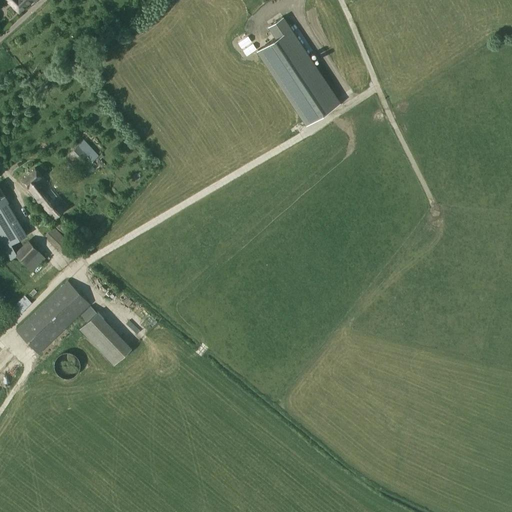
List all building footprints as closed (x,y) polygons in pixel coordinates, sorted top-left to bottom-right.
[(8,0),(18,10),(27,0),(33,0),(35,1),(36,0),(8,0)] [(258,50),(307,124),(339,103),(282,17),(269,25),(277,37),(258,50)] [(84,139),(68,154),(67,160),(70,164),(73,165),(79,164),(82,162),(87,168),(93,162),(92,161),(99,156),(84,139)] [(28,187),(32,192),(55,218),(68,206),(47,182),(46,182),(42,177),(34,168),(22,179),(28,187)] [(0,241),(11,259),(17,255),(24,263),(38,250),(28,240),(15,252),(11,244),(26,234),(3,196),(0,190),(0,241)] [(54,225),(66,236),(72,229),(65,222),(62,225),(58,221),(54,225)] [(69,241),(53,226),(45,234),(61,249),(69,241)] [(68,280),(16,330),(39,354),(91,305),(68,280)] [(25,295),(12,308),(19,315),(32,302),(25,295)] [(79,329),(113,365),(132,347),(98,311),(79,329)] [(54,365),(54,366),(54,367),(54,368),(55,370),(55,371),(56,372),(56,373),(57,373),(58,374),(59,375),(60,376),(61,376),(62,377),(63,377),(64,377),(65,378),(66,378),(67,378),(69,378),(70,377),(71,377),(72,377),(73,376),(74,376),(75,375),(76,374),(77,373),(78,372),(79,371),(79,370),(79,369),(80,367),(80,366),(80,365),(80,364),(80,363),(80,362),(79,361),(79,360),(78,359),(78,358),(77,357),(77,356),(76,355),(75,354),(74,354),(73,353),(72,353),(71,352),(70,352),(69,352),(68,352),(65,352),(64,352),(63,352),(62,353),(61,353),(59,354),(58,355),(57,356),(57,357),(56,358),(55,359),(55,360),(55,361),(54,362),(54,363),(54,364),(54,365)]
